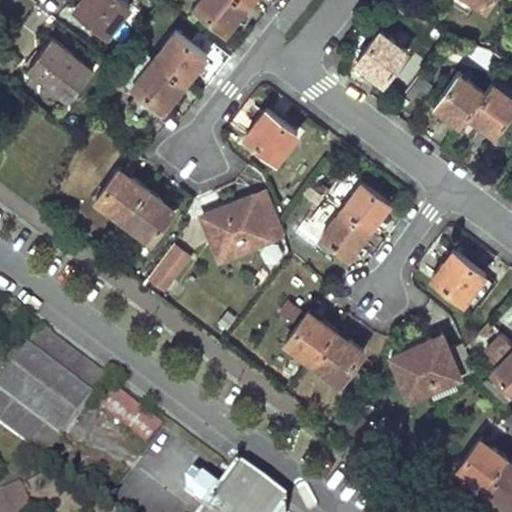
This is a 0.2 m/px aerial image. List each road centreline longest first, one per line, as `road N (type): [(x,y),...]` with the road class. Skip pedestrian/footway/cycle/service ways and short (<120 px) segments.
road 1 (residential): [(343,511),(0,256)]
road 2 (residential): [(292,70),(445,187)]
road 3 (residential): [(382,292),(394,260),(445,187)]
road 4 (residential): [(190,151),(259,50)]
